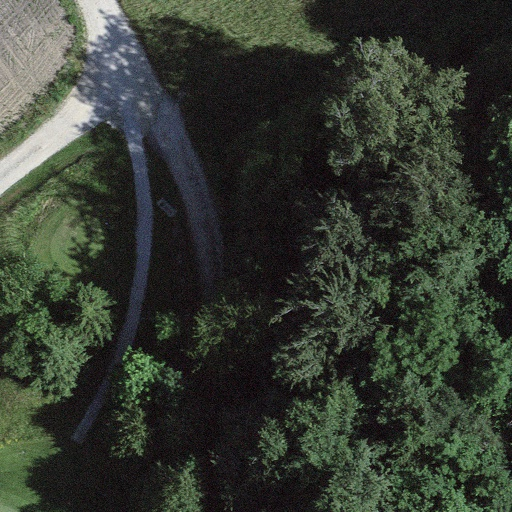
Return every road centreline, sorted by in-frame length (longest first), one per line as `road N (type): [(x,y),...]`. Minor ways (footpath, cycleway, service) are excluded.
road 1 (track): [(97,0),(164,116),(203,215),(239,511)]
road 2 (track): [(0,188),(134,64)]
